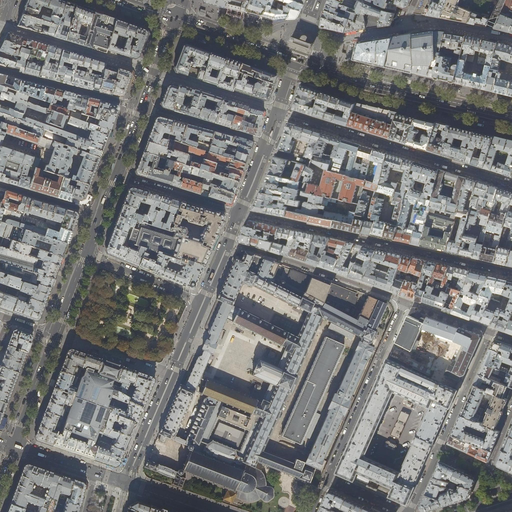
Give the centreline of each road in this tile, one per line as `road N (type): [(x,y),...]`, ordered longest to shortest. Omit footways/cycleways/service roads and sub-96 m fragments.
road 1 (residential): [(511,272),(237,212)]
road 2 (residential): [(490,331),(225,241)]
road 3 (residential): [(511,183),(275,111)]
road 4 (primary): [(511,119),(309,66)]
road 5 (secondary): [(199,301),(125,484)]
road 6 (residential): [(156,73),(2,26),(9,6)]
road 7 (residential): [(0,69),(142,108)]
road 8 (residential): [(438,450),(490,331)]
road 9 (residential): [(142,108),(263,145)]
road 10 (residential): [(117,176),(237,212)]
road 11 (residential): [(88,253),(199,301)]
road 12 (secondary): [(14,448),(56,335)]
